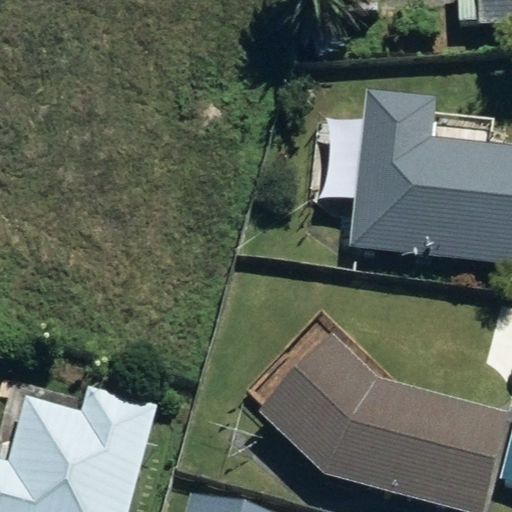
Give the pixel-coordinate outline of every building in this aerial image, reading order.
[(337,0),(337,18),(375,19),(375,0),(337,0)] [(479,26),(479,31),(511,29),(511,0),(457,0),(459,28),(479,26)] [(307,34),(315,67),(344,58),(335,27),(307,34)] [(285,101),(318,105),(323,74),(289,69),(285,101)] [(348,255),(511,273),(511,157),(429,148),(433,110),(366,103),(348,255)] [(321,487),(417,511),(483,511),(506,426),(376,392),(335,351),(260,425),(321,487)] [(0,511),(128,511),(155,417),(86,399),(80,422),(24,408),(6,473),(0,470),(0,511)] [(511,436),(501,486),(511,488),(511,436)]
